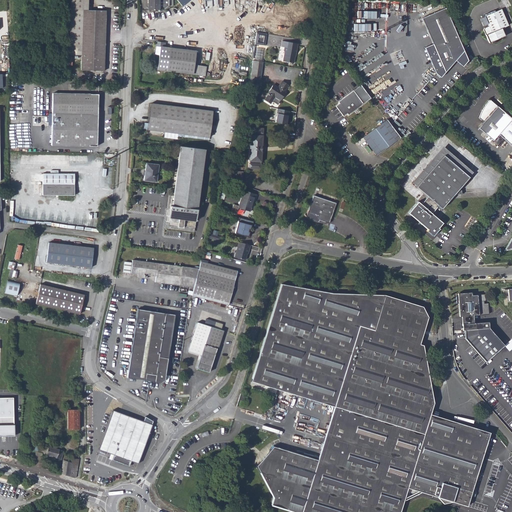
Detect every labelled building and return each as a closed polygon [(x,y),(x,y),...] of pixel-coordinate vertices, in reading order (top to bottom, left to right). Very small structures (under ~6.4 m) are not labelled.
[(88,0),(71,0),(70,55),(83,55),(82,70),(105,71),(107,11),(89,10),(88,0)] [(147,0),(148,10),(163,10),(168,6),(173,6),(172,0),(147,0)] [(445,9),(422,19),(446,73),(464,52),(445,9)] [(501,9),(484,16),(488,26),(484,28),(483,29),(487,39),(491,41),(504,36),(501,28),(508,25),(501,9)] [(267,30),(257,29),(255,41),(266,42),(267,30)] [(284,46),(283,50),(284,51),(283,60),(293,62),(294,55),(295,55),(297,43),(281,40),(281,45),(284,46)] [(160,47),(159,55),(157,70),(193,74),(196,51),(164,47),(164,43),(156,41),(156,45),(156,46),(160,47)] [(263,59),(264,48),(255,47),(254,58),(263,59)] [(260,85),(263,62),(253,60),(249,83),(260,85)] [(265,100),(270,104),(272,100),(278,104),(280,100),(285,92),(284,91),(288,85),(282,81),(278,87),(273,84),(268,93),(269,93),(265,100)] [(370,98),(361,85),(338,101),(339,103),(336,105),(343,116),(347,113),(348,114),(370,98)] [(51,121),(52,125),(51,145),(97,146),(97,114),(97,94),(52,93),(52,113),(48,113),(48,121),(51,121)] [(511,119),(490,101),(487,105),(483,110),(480,116),(479,119),(484,123),(479,129),(493,141),(511,119)] [(209,137),(212,112),(151,104),(148,130),(209,137)] [(290,110),(278,108),(275,121),(288,123),(290,110)] [(387,119),(362,137),(376,155),(400,137),(387,119)] [(263,135),(250,135),(248,161),(261,162),(262,152),(260,152),(261,144),(262,144),(263,135)] [(204,149),(183,146),(176,197),(174,197),(173,206),(170,206),(169,216),(168,216),(167,221),(170,222),(170,224),(178,225),(178,227),(183,228),(185,218),(196,220),(197,209),(195,209),(204,149)] [(416,187),(427,197),(421,205),(417,202),(408,213),(427,230),(426,231),(432,236),(439,229),(438,228),(442,223),(431,213),(438,206),(441,208),(468,177),(443,155),(416,187)] [(156,182),(158,165),(146,163),(145,170),(144,175),(144,180),(156,182)] [(74,195),(74,174),(42,174),(42,195),(74,195)] [(225,193),(229,180),(222,178),(219,192),(225,193)] [(236,214),(238,208),(250,211),(256,194),(244,190),(239,206),(233,204),(231,212),(236,214)] [(335,203),(312,195),(305,216),(307,218),(309,219),(311,220),(313,221),(315,222),(317,222),(318,220),(328,223),(335,203)] [(252,225),(253,221),(239,217),(234,233),(248,237),(251,225),(252,225)] [(234,257),(245,260),(247,254),(248,254),(250,245),(238,242),(234,257)] [(93,249),(49,243),(46,263),(91,268),(93,249)] [(19,259),(23,245),(18,244),(15,258),(19,259)] [(194,287),(198,268),(132,260),(131,273),(138,273),(138,276),(147,278),(147,275),(156,276),(155,282),(194,287)] [(192,295),(228,305),(237,271),(200,261),(198,268),(194,287),(192,295)] [(16,277),(17,270),(11,269),(9,276),(16,277)] [(8,279),(5,292),(17,295),(21,282),(8,279)] [(36,303),(79,313),(84,294),(40,284),(36,303)] [(340,409),(323,462),(317,460),(272,447),(255,465),(272,499),(270,505),(292,511),(399,511),(406,491),(466,509),(489,434),(429,416),(433,404),(423,345),(418,344),(373,330),(384,296),(343,295),(335,294),(281,285),(250,383),(288,394),(334,407),(340,409)] [(466,294),(458,295),(458,302),(461,302),(461,315),(463,315),(475,314),(490,313),(490,302),(486,302),(486,300),(487,300),(487,293),(473,294),(473,295),(467,295),(466,294)] [(132,303),(182,308),(182,301),(133,296),(132,298),(132,303)] [(373,330),(418,344),(427,318),(421,306),(384,296),(373,330)] [(174,313),(137,307),(127,377),(160,382),(161,382),(162,382),(163,382),(163,381),(164,380),(167,356),(158,355),(163,324),(172,325),(174,313)] [(476,322),(475,314),(463,315),(464,322),(476,322)] [(505,344),(490,326),(490,321),(476,322),(464,322),(464,329),(466,329),(466,337),(486,360),(505,344)] [(189,352),(200,356),(197,367),(209,371),(222,330),(198,323),(189,352)] [(172,325),(163,324),(158,355),(167,356),(172,325)] [(0,398),(0,436),(14,436),(14,398),(0,398)] [(334,407),(317,460),(323,462),(340,409),(334,407)] [(79,410),(68,410),(68,428),(79,428),(79,410)] [(114,454),(130,460),(138,463),(152,425),(127,416),(113,411),(99,449),(114,454)] [(35,465),(41,467),(42,453),(61,459),(64,451),(44,445),(43,446),(40,446),(38,452),(36,451),(35,465)] [(114,454),(112,459),(112,460),(128,466),(128,465),(130,460),(114,454)] [(61,473),(76,478),(79,459),(74,458),(65,455),(63,459),(61,473)]
